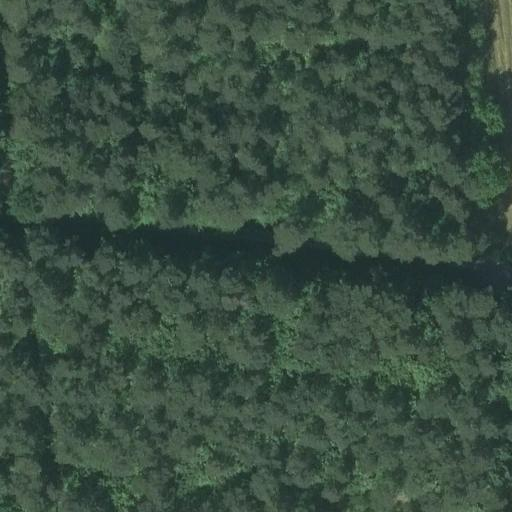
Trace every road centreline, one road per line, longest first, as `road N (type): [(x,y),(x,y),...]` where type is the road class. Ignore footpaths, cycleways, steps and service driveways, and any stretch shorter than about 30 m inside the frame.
road 1 (track): [(511,275),(0,224)]
road 2 (track): [(0,232),(41,511)]
